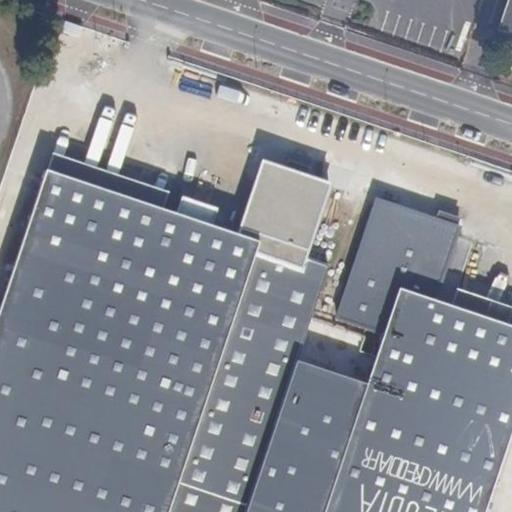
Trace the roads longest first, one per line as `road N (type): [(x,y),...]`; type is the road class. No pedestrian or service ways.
road 1 (residential): [(133,0),(511,128)]
road 2 (unknown): [(171,13),(142,100),(98,109),(39,168),(0,272)]
